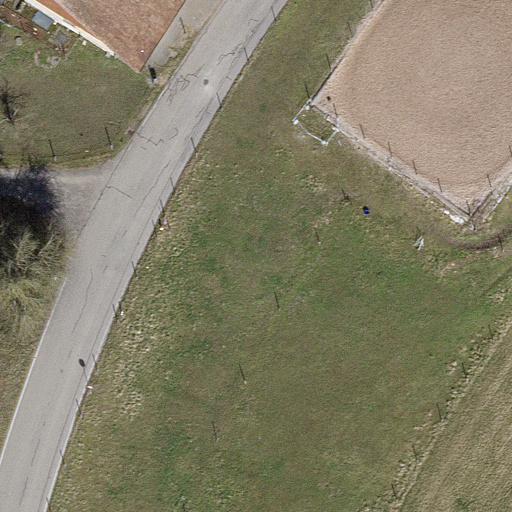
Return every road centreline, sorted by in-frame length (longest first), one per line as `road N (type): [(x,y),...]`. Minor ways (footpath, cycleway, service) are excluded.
road 1 (tertiary): [(260,0),(137,196),(25,511)]
road 2 (track): [(0,178),(137,196)]
